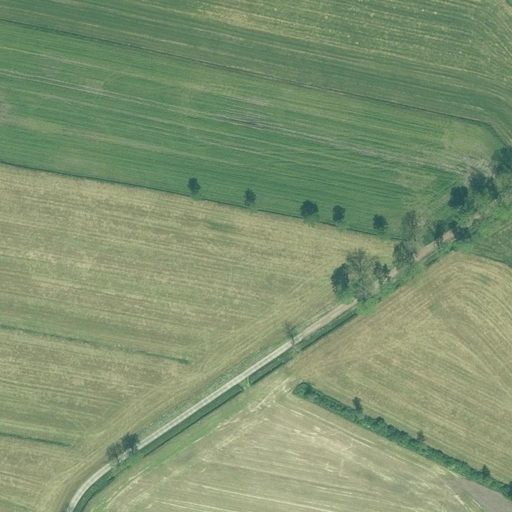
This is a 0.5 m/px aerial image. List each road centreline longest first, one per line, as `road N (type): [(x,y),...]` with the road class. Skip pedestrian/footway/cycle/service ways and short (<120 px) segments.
road 1 (unclassified): [(70,511),(96,478),(298,337)]
road 2 (track): [(298,337),(511,193)]
